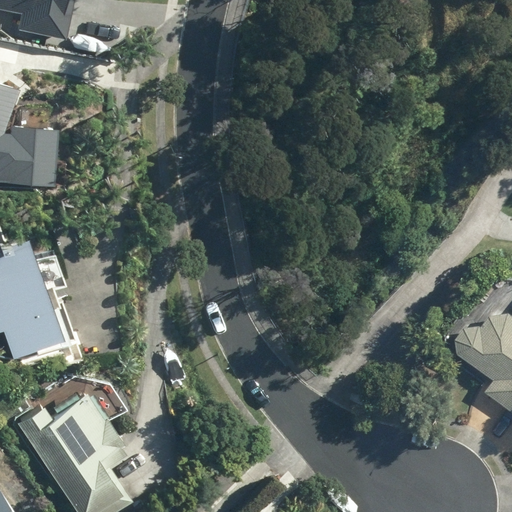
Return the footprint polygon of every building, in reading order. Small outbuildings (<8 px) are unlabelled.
[(0,0),(0,6),(20,11),(17,28),(68,39),(76,0),(0,0)] [(18,86),(0,79),(0,180),(54,183),(57,123),(10,121),(10,131),(2,130),(18,86)] [(34,255),(26,234),(0,243),(0,352),(24,353),(36,349),(37,353),(75,340),(61,299),(58,299),(53,284),(63,280),(52,248),(34,255)] [(511,407),(511,309),(496,310),(488,321),(470,324),(460,337),(462,351),(498,378),(489,390),(511,407)] [(81,335),(86,351),(95,348),(91,332),(81,335)] [(17,421),(77,511),(113,511),(132,499),(110,466),(125,456),(119,447),(125,444),(107,418),(104,420),(87,393),(51,416),(43,404),(17,421)] [(0,511),(16,511),(0,489),(0,511)]
